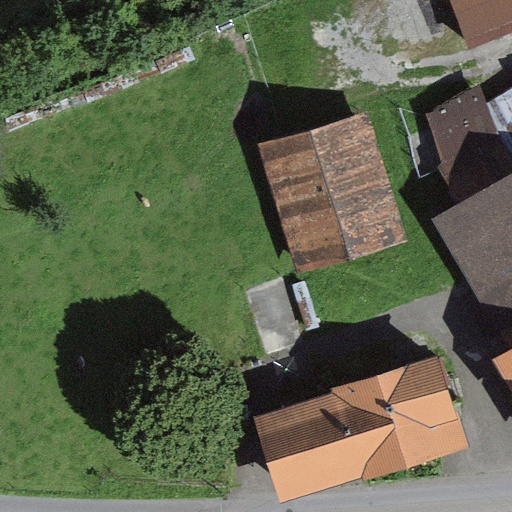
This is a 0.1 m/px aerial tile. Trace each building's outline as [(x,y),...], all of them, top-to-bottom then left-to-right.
[(511,0),(457,0),(472,38),(511,21),(511,0)] [(456,206),(434,221),(510,354),(511,352),(511,152),(487,106),(479,86),(429,115),(456,206)] [(511,91),(487,106),(511,152),(511,91)] [(371,131),(287,156),(319,265),(403,240),(371,131)] [(511,352),(510,354),(495,362),(511,392),(511,352)] [(369,476),(468,447),(439,358),(343,389),(369,476)] [(343,389),(254,415),(280,502),(369,476),(343,389)]
